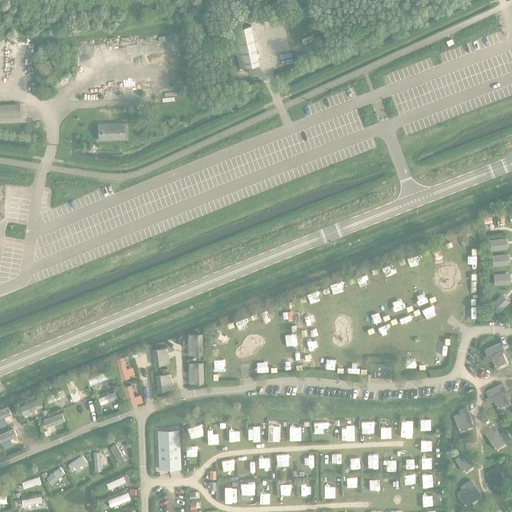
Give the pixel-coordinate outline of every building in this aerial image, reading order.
[(231,29),(239,68),(259,64),(251,25),(231,29)] [(0,104),(0,116),(20,116),(19,104),(0,104)] [(97,124),(98,140),(125,138),(124,122),(97,124)] [(487,356),(484,357),(486,362),(491,359),(494,366),(505,361),(500,350),(503,349),(500,343),(484,350),(487,356)] [(150,348),(142,349),(145,370),(153,369),(150,348)] [(123,359),(116,361),(122,381),(129,379),(123,359)] [(371,364),(371,376),(389,376),(389,364),(371,364)] [(108,369),(87,377),(89,383),(93,382),(94,386),(98,384),(96,380),(111,375),(108,369)] [(85,379),(68,386),(71,393),(88,386),(85,379)] [(488,397),(485,398),(488,403),(493,400),(497,407),(507,401),(502,391),(504,389),(501,383),(485,391),(488,397)] [(131,386),(124,388),(129,408),(136,406),(131,386)] [(61,388),(45,395),(49,403),(65,396),(61,388)] [(114,390),(98,397),(101,404),(117,398),(114,390)] [(39,398),(21,406),(24,412),(41,404),(39,398)] [(454,416),(458,429),(471,424),(466,408),(459,410),(460,414),(454,416)] [(11,410),(0,414),(0,422),(14,417),(11,410)] [(61,412),(42,419),(45,426),(64,419),(61,412)] [(485,434),(494,448),(510,437),(505,430),(499,434),(495,427),(485,434)] [(157,430),(159,469),(180,468),(178,429),(157,430)] [(14,430),(0,435),(0,441),(1,443),(16,437),(14,430)] [(115,443),(109,447),(118,463),(124,460),(120,452),(121,451),(120,448),(118,448),(115,443)] [(461,455),(455,459),(463,470),(474,462),(464,448),(459,452),(461,455)] [(82,455),(68,464),(72,471),(86,461),(82,455)] [(59,466),(46,477),(51,483),(58,478),(59,479),(61,477),(60,476),(65,472),(59,466)] [(486,473),(494,487),(504,482),(496,467),(486,473)] [(122,475),(106,482),(108,489),(125,482),(122,475)] [(38,476),(21,482),(23,488),(37,483),(38,485),(41,484),(38,476)] [(463,490),(457,494),(464,505),(480,494),(470,480),(460,487),(463,490)] [(127,491),(107,499),(110,506),(120,502),(121,505),(125,503),(124,500),(130,498),(127,491)] [(40,495),(22,499),(23,505),(27,505),(27,506),(30,506),(30,504),(35,503),(35,505),(38,504),(37,503),(41,502),(40,495)]
